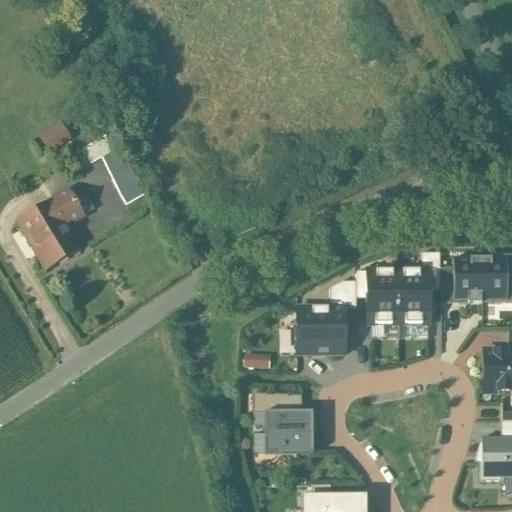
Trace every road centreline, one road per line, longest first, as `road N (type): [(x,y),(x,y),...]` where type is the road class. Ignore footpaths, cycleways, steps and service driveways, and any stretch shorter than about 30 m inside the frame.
road 1 (unclassified): [(0,416),(180,294),(274,245),(394,199),(511,175)]
road 2 (residential): [(433,511),(463,400),(450,377),(434,372),(350,387),(331,417),(334,433),(391,511)]
